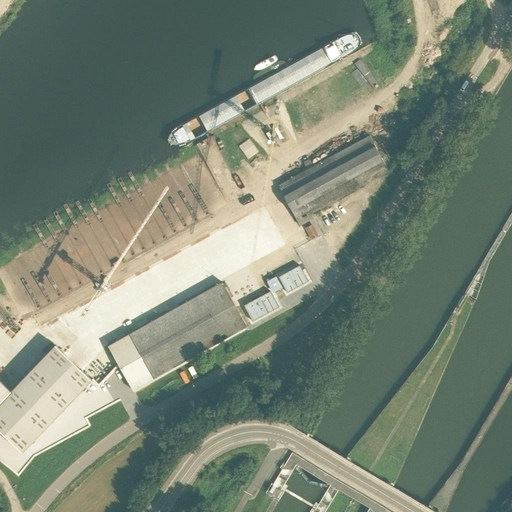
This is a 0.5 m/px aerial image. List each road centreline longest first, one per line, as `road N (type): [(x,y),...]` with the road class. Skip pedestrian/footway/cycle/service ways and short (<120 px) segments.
road 1 (unclassified): [(40,511),(113,443),(288,332),(334,292),(501,27)]
road 2 (tertiary): [(159,511),(217,442),(267,432),(306,448)]
road 3 (tertiary): [(414,511),(306,448)]
